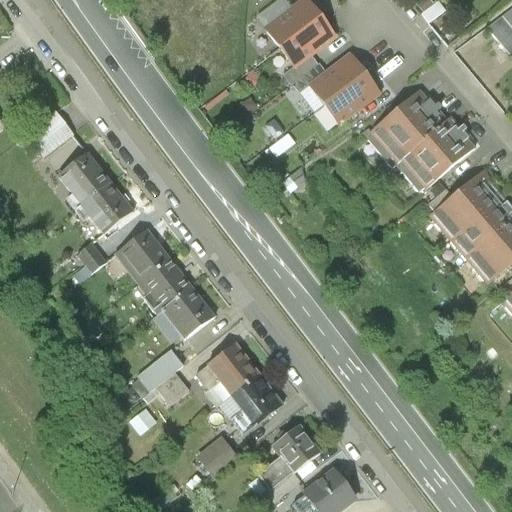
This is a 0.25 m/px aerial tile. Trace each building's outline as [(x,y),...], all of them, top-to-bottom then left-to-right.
[(305,2),(265,32),(279,52),(319,21),(305,2)] [(437,5),(421,17),(428,27),(444,15),(437,5)] [(511,11),(501,20),(511,33),(511,11)] [(511,52),(511,33),(501,20),(487,30),(508,56),(511,52)] [(319,21),(279,52),(294,71),(310,58),(334,41),(319,21)] [(310,58),(294,71),(283,79),(290,88),(291,88),(317,68),(310,58)] [(326,77),(309,89),(324,108),(363,78),(349,59),(326,77)] [(317,68),(291,88),(299,97),(309,89),(326,77),(319,67),(317,68)] [(363,78),(324,108),(338,127),(378,97),(363,78)] [(420,96),(388,122),(387,121),(370,135),(373,138),(367,142),(391,171),(395,167),(442,128),(439,124),(442,121),(420,96)] [(71,138),(55,116),(25,139),(42,160),(71,138)] [(446,133),(442,128),(395,167),(419,196),(424,192),(426,194),(475,153),(453,127),(446,133)] [(87,158),(58,180),(72,199),(66,204),(74,214),(109,187),(87,158)] [(498,196),(482,177),(459,198),(453,202),(435,217),(434,218),(438,222),(435,224),(445,236),(445,235),(452,242),(451,243),(468,264),(469,263),(476,271),(475,272),(484,283),(487,280),(490,284),(511,266),(511,212),(510,211),(506,206),(504,208),(496,198),(498,196)] [(132,216),(109,187),(74,214),(83,225),(89,220),(103,238),(132,216)] [(444,192),(427,207),(435,217),(453,202),(444,192)] [(118,257),(140,286),(169,264),(147,235),(118,257)] [(90,248),(76,260),(83,269),(98,258),(90,248)] [(105,267),(98,258),(83,269),(90,279),(105,267)] [(191,292),(169,264),(140,286),(149,297),(143,302),(157,320),(163,315),(162,314),(191,292)] [(511,281),(499,292),(508,302),(511,298),(511,281)] [(214,321),(191,292),(162,314),(163,315),(185,343),(214,321)] [(258,378),(235,348),(206,370),(219,386),(230,400),(258,378)] [(170,354),(137,380),(139,383),(149,396),(155,392),(174,377),(182,370),(170,354)] [(219,386),(206,370),(196,379),(208,395),(219,386)] [(188,394),(174,377),(155,392),(169,409),(188,394)] [(282,409),(258,378),(230,400),(241,415),(253,431),(282,409)] [(149,396),(139,383),(133,388),(143,401),(149,396)] [(253,431),(241,415),(230,423),(242,439),(253,431)] [(318,457),(297,430),(272,450),(292,477),(318,457)] [(236,462),(221,443),(198,461),(213,480),(236,462)] [(280,461),(257,478),(269,494),(292,477),(280,461)] [(342,511),(354,503),(332,475),(303,497),(304,498),(314,511),(342,511)] [(292,477),(269,494),(267,496),(274,505),(299,485),(292,477)] [(314,511),(304,498),(291,508),(294,511),(314,511)]
